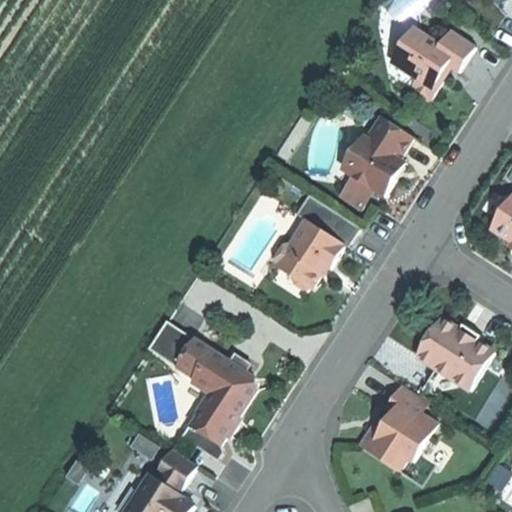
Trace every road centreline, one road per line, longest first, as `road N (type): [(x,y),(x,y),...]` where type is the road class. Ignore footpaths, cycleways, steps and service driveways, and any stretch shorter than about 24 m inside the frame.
road 1 (residential): [(288,455),(423,244)]
road 2 (residential): [(423,244),(511,101)]
